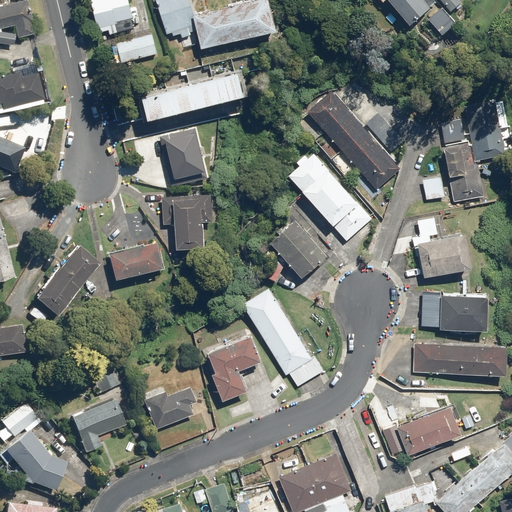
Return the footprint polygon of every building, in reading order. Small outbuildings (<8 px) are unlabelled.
[(0,27),(14,24),(17,38),(35,34),(26,0),(14,0),(0,3),(0,27)] [(88,0),(96,31),(106,29),(108,36),(124,32),(121,19),(135,16),(130,0),(88,0)] [(187,25),(198,21),(194,11),(190,0),(155,0),(169,40),(190,33),(187,25)] [(270,0),(238,0),(196,12),(206,47),(279,27),(270,0)] [(392,0),(412,23),(439,0),(438,0),(392,0)] [(463,0),(442,0),(452,10),(463,0)] [(430,17),(444,33),(457,22),(444,6),(430,17)] [(151,34),(116,45),(122,62),(156,51),(151,34)] [(243,68),(144,91),(150,116),(248,93),(243,68)] [(0,75),(0,101),(2,101),(3,108),(44,98),(38,74),(24,77),(23,70),(0,75)] [(336,87),(310,109),(376,190),(403,168),(390,153),(405,140),(381,111),(366,123),(336,87)] [(497,98),(467,104),(474,141),(478,160),(508,154),(497,98)] [(461,118),(443,121),(447,140),(465,136),(461,118)] [(209,168),(200,124),(165,131),(174,175),(209,168)] [(0,136),(0,164),(15,171),(25,146),(0,136)] [(478,160),(474,141),(446,146),(456,200),(484,194),(478,160)] [(328,167),(315,152),(310,157),(307,153),(299,160),(302,163),(291,173),(348,239),(373,217),(360,202),(361,201),(330,165),(328,167)] [(443,175),(424,178),(424,181),(417,182),(418,190),(426,189),(427,198),(446,196),(443,175)] [(215,193),(163,194),(163,222),(176,222),(176,247),(206,246),(206,220),(215,220),(215,193)] [(437,215),(419,218),(422,234),(413,236),(415,245),(420,244),(426,275),(474,266),(467,231),(433,238),(432,234),(440,232),(437,215)] [(300,217),(273,239),(303,276),(331,254),(300,217)] [(0,223),(0,277),(13,274),(0,223)] [(162,239),(111,251),(117,276),(167,265),(162,239)] [(101,260),(78,242),(36,294),(58,312),(101,260)] [(284,268),(268,258),(261,270),(277,280),(284,268)] [(271,286),(244,301),(287,376),(291,374),(297,386),(325,370),(317,356),(312,358),(271,286)] [(443,291),(423,290),(422,325),(442,326),(442,328),(490,329),(491,295),(443,293),(443,291)] [(21,322),(0,325),(0,352),(25,348),(21,322)] [(255,334),(212,349),(219,369),(214,370),(224,399),(250,390),(242,368),(264,360),(255,334)] [(415,342),(414,371),(509,373),(510,344),(415,342)] [(92,380),(96,391),(115,384),(111,373),(93,379),(92,380)] [(167,383),(144,392),(157,428),(196,414),(192,404),(200,402),(193,384),(170,392),(167,383)] [(115,396),(70,412),(84,450),(101,444),(98,434),(126,423),(115,396)] [(1,419),(5,424),(0,428),(0,435),(7,443),(0,449),(0,454),(7,461),(12,457),(24,470),(20,476),(30,482),(33,480),(54,489),(66,461),(51,454),(30,428),(44,416),(27,398),(1,419)] [(399,424),(410,453),(464,432),(453,403),(399,424)] [(511,433),(437,500),(447,511),(466,511),(511,472),(511,433)] [(471,445),(452,452),(455,460),(474,454),(471,445)] [(350,511),(351,511),(358,503),(340,452),(281,474),(295,511),(305,508),(306,511),(350,511)] [(186,511),(182,501),(165,507),(166,511),(227,511),(235,509),(226,482),(206,489),(213,511),(186,511)] [(430,482),(387,494),(391,509),(401,507),(402,511),(433,511),(431,503),(436,502),(430,482)] [(280,511),(269,488),(246,499),(252,511),(280,511)] [(12,495),(12,500),(7,499),(5,511),(55,511),(56,504),(46,503),(46,498),(12,495)] [(511,511),(511,495),(501,499),(503,511),(511,511)]
